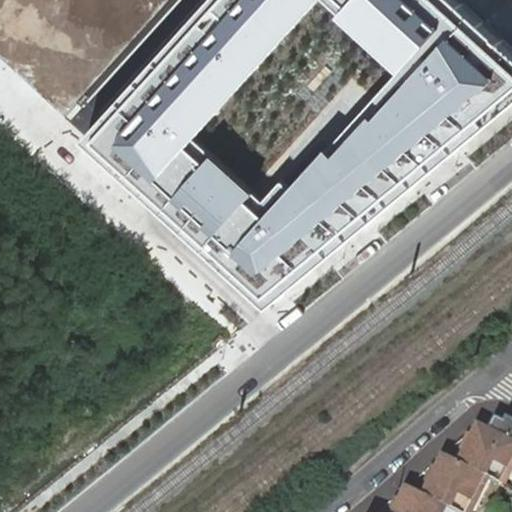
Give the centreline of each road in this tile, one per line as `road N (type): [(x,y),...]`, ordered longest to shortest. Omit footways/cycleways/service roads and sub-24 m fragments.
road 1 (residential): [(0,83),(280,352)]
road 2 (unclassified): [(280,352),(511,161)]
road 3 (unclassified): [(82,511),(280,352)]
road 4 (residential): [(489,368),(322,511)]
road 5 (track): [(186,0),(61,139)]
